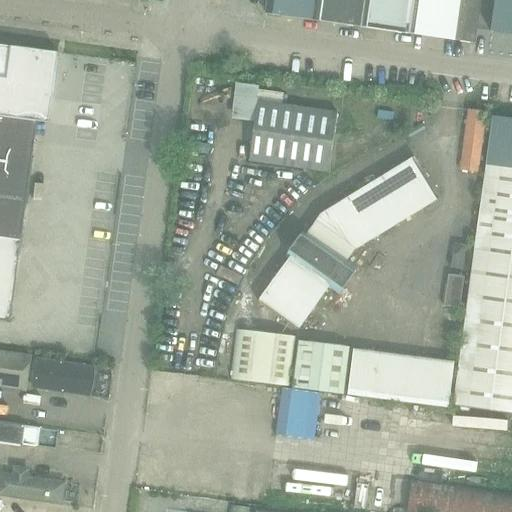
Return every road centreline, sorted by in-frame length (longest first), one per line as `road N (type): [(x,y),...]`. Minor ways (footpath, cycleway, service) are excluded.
road 1 (unclassified): [(109,511),(178,26)]
road 2 (unclassified): [(511,72),(178,26)]
road 3 (unclassified): [(0,2),(178,26)]
